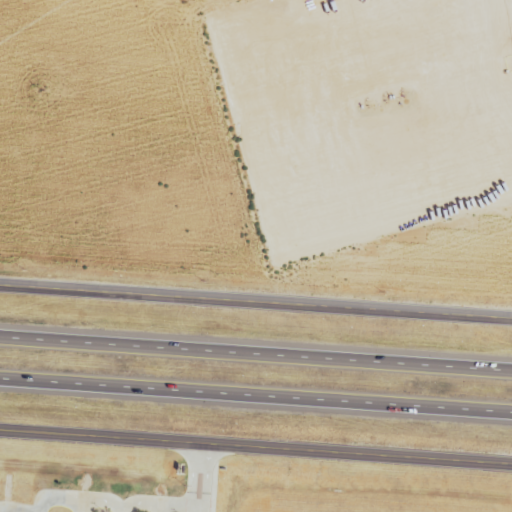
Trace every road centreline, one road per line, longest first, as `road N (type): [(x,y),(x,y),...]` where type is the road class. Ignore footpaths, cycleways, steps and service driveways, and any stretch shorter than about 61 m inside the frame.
road 1 (motorway): [(0,377),(511,410)]
road 2 (motorway): [(511,369),(0,336)]
road 3 (tertiary): [(0,428),(511,460)]
road 4 (tertiary): [(0,286),(511,307)]
